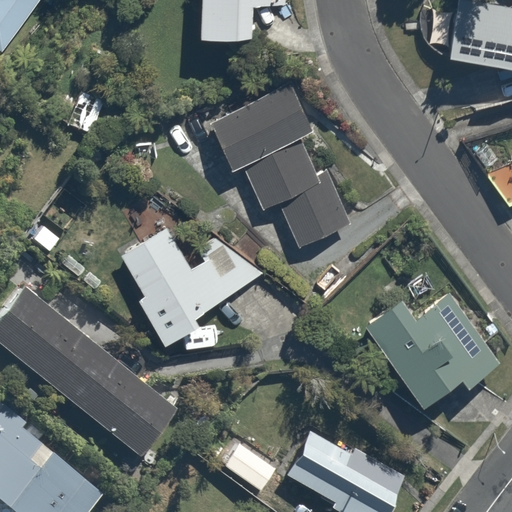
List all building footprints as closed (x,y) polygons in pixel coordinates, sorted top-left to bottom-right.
[(0,0),(0,45),(2,47),(38,0),(0,0)] [(210,0),(210,30),(259,33),(261,4),(286,5),(286,0),(210,0)] [(511,4),(491,0),(453,0),(444,47),(511,60),(511,4)] [(293,80),(216,115),(239,164),(246,161),(267,205),(281,199),(302,246),(351,223),(330,177),(323,180),(302,135),(316,129),(293,80)] [(92,131),(107,93),(83,84),(68,122),(92,131)] [(268,273),(224,245),(196,261),(174,223),(126,252),(149,291),(145,293),(172,340),(206,319),(202,312),(268,273)] [(24,283),(0,313),(0,340),(140,452),(177,405),(24,283)] [(473,381),(506,357),(456,289),(420,316),(406,296),(369,323),(426,401),(466,371),(473,381)] [(99,511),(113,494),(25,427),(31,420),(3,399),(0,402),(0,511),(99,511)] [(307,428),(284,471),(334,497),(329,507),(339,511),(385,511),(403,479),(307,428)] [(219,464),(261,493),(279,467),(237,438),(219,464)]
